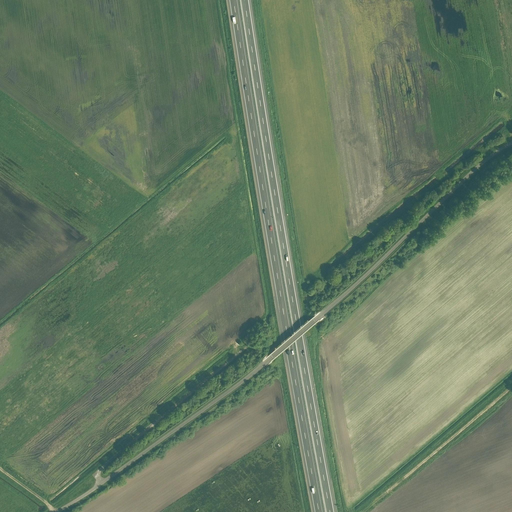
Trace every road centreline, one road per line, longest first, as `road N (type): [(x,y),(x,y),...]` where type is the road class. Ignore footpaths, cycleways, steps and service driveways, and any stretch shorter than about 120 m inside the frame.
road 1 (track): [(511,142),(241,381),(55,511)]
road 2 (motorway): [(329,511),(244,0)]
road 3 (motorway): [(233,0),(318,511)]
road 4 (track): [(511,385),(363,508)]
